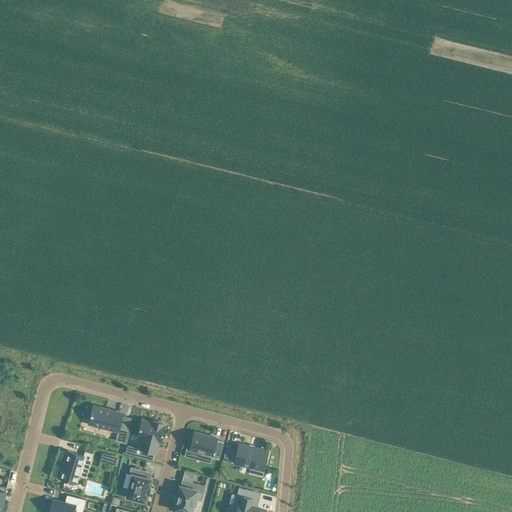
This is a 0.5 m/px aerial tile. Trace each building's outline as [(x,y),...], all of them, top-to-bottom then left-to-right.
[(118,431),(123,414),(99,407),(94,406),(93,409),(92,413),(91,413),(90,416),(91,416),(89,423),(118,431)] [(137,447),(135,455),(143,457),(145,450),(155,453),(158,441),(160,435),(162,436),(165,426),(163,425),(164,423),(153,421),(152,422),(142,420),(138,435),(143,437),(140,448),(137,447)] [(205,435),(194,432),(189,449),(202,452),(201,454),(210,456),(210,457),(219,459),(223,442),(217,440),(217,438),(209,436),(208,436),(205,435)] [(265,465),(269,451),(239,443),(234,460),(235,460),(234,462),(237,463),(250,467),(249,473),(263,477),(266,466),(265,465)] [(235,447),(227,445),(224,457),(232,459),(235,447)] [(84,456),(68,451),(60,479),(76,484),(84,460),(91,462),(93,454),(85,452),(84,456)] [(104,453),(102,461),(116,465),(118,457),(104,453)] [(126,497),(146,502),(148,494),(150,487),(149,487),(152,479),(142,476),(143,470),(131,467),(129,474),(132,474),(126,497)] [(180,485),(174,509),(177,510),(176,511),(191,511),(193,506),(195,506),(197,499),(195,498),(197,491),(203,493),(205,486),(183,481),(182,486),(180,485)] [(263,511),(264,510),(250,506),(254,491),(239,487),(237,495),(240,496),(236,510),(235,510),(234,511),(263,511)] [(54,499),(50,511),(74,511),(76,506),(83,507),(85,500),(67,495),(65,502),(54,499)] [(121,498),(113,496),(111,503),(119,505),(121,498)]
